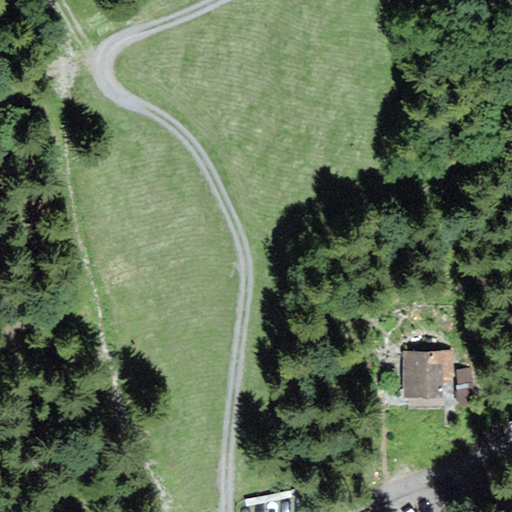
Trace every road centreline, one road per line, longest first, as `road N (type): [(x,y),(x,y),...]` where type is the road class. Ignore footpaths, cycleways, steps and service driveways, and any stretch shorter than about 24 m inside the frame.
road 1 (track): [(219,0),(126,38),(107,52),(101,69),(109,87),(180,130),(211,172),(244,251),(224,511)]
road 2 (unclassified): [(511,434),(344,511)]
